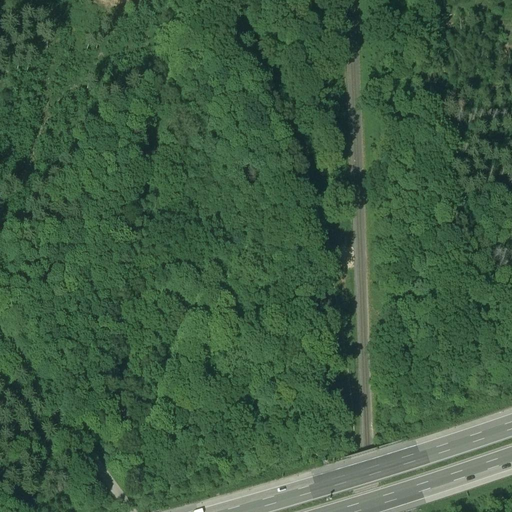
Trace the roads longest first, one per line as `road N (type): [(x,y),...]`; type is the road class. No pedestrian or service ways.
road 1 (motorway): [(511,423),(220,511)]
road 2 (track): [(292,289),(173,451),(143,467),(88,454)]
road 3 (unclassified): [(132,511),(0,332)]
road 4 (motorway): [(362,511),(511,462)]
